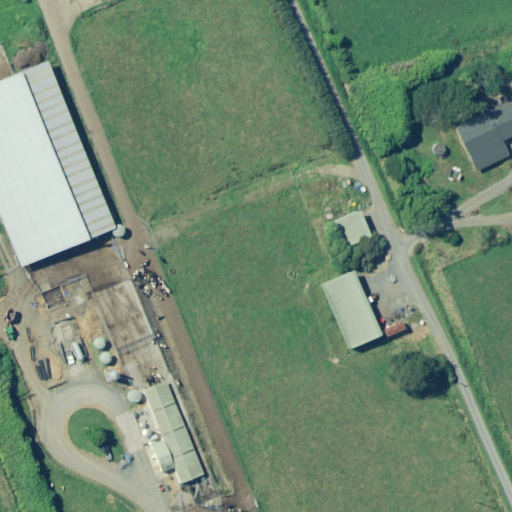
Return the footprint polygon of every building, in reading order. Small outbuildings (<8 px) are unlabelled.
[(46,63),(0,81),(0,217),(20,266),(114,227),(46,63)] [(511,137),(511,101),(456,130),(477,172),(509,156),(502,142),(511,137)] [(370,236),(360,211),(330,223),(340,248),(370,236)] [(381,336),(353,272),(322,285),(349,349),(381,336)] [(401,320),(383,328),(387,338),(405,330),(401,320)] [(205,474),(169,381),(143,391),(163,441),(151,446),(161,472),(174,467),(180,484),(205,474)]
